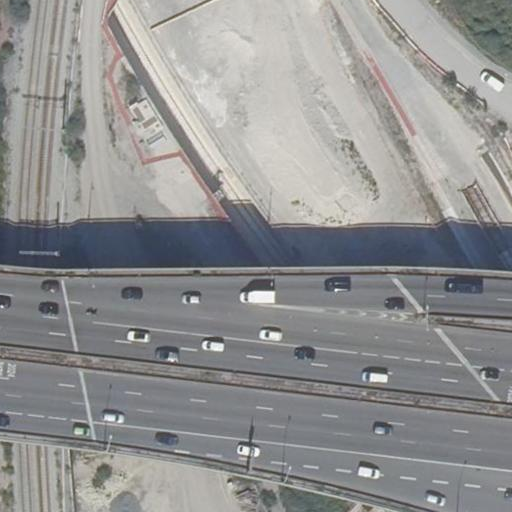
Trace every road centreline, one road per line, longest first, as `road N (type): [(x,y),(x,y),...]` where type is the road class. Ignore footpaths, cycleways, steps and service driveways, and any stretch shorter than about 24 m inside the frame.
road 1 (motorway): [(511,309),(303,295),(103,327)]
road 2 (trunk): [(511,373),(103,327)]
road 3 (trunk): [(0,397),(329,435)]
road 4 (trunk): [(329,435),(511,509)]
road 5 (trunk): [(329,435),(511,457)]
